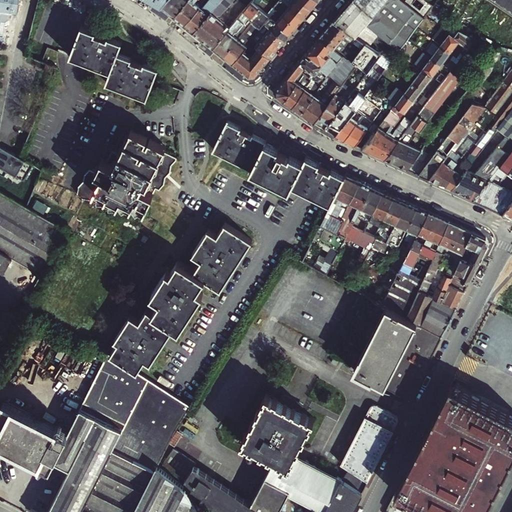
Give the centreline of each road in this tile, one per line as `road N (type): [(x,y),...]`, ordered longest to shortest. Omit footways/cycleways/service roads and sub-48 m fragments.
road 1 (secondary): [(511,249),(370,511)]
road 2 (secondary): [(252,96),(320,145),(511,233)]
road 3 (secondary): [(123,0),(252,96)]
road 4 (residential): [(252,96),(334,0)]
